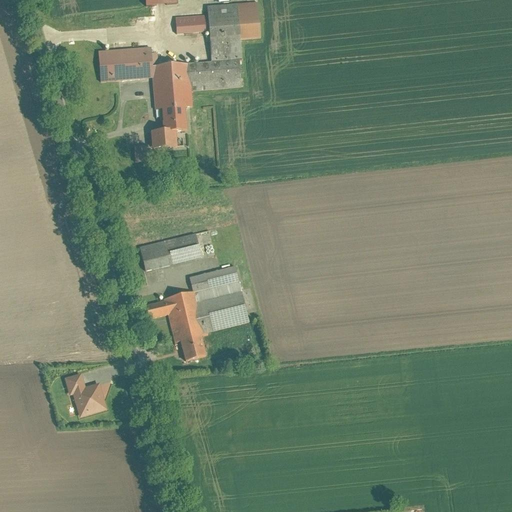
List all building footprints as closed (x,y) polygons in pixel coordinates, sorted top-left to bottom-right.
[(175,0),(96,0),(97,10),(176,4),(175,0)] [(210,60),(183,62),(185,92),(243,87),(239,40),(258,39),(256,2),(206,6),(206,15),(208,30),(210,60)] [(208,30),(206,15),(166,19),(167,34),(208,30)] [(149,50),(99,52),(100,79),(149,77),(148,66),(149,50)] [(148,66),(149,77),(152,109),(162,108),(164,128),(172,127),(183,126),(181,107),(188,106),(185,92),(183,62),(148,66)] [(164,128),(149,129),(151,149),(174,146),(172,127),(164,128)] [(195,237),(140,250),(145,271),(200,258),(195,237)] [(233,267),(188,279),(191,294),(203,335),(248,324),(233,267)] [(203,335),(191,294),(143,307),(147,323),(166,318),(173,344),(179,342),(184,361),(208,354),(203,335)] [(80,375),(64,380),(69,397),(72,396),(78,419),(105,412),(98,385),(84,389),(80,375)]
